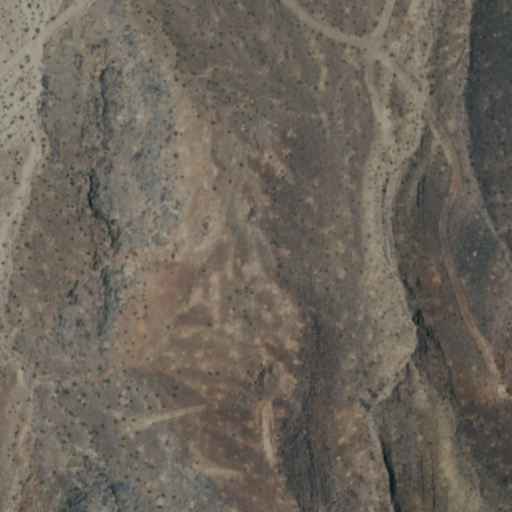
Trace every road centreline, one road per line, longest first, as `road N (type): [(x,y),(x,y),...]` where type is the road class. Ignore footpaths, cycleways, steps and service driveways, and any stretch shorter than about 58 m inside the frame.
road 1 (track): [(0,80),(91,0),(301,19),(385,57),(422,94)]
road 2 (track): [(390,129),(373,81),(397,0)]
